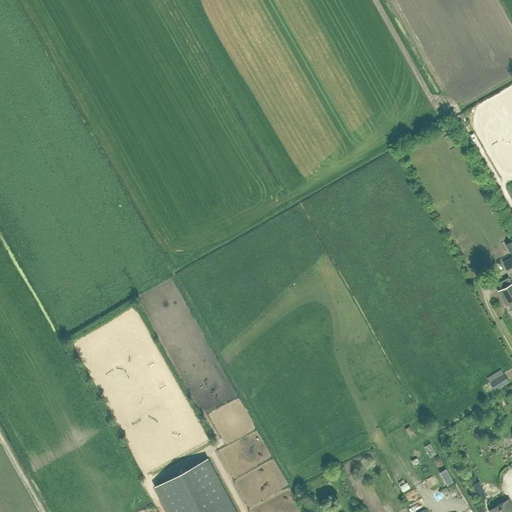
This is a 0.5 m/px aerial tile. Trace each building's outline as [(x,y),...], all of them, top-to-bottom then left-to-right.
[(510,276),(511,274),(511,255),(503,261),(510,276)] [(511,308),(511,282),(511,283),(509,277),(498,283),(501,289),(498,291),(506,305),(509,304),(511,308)] [(495,391),(509,382),(502,369),(487,378),(495,391)] [(168,511),(237,511),(208,457),(155,486),(168,511)] [(511,511),(511,504),(509,498),(489,509),(490,511),(511,511)]
